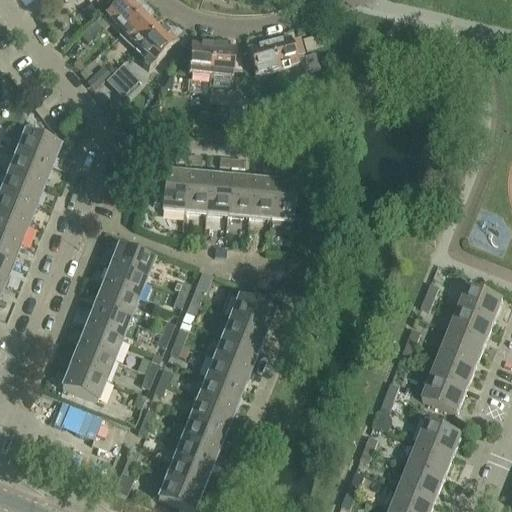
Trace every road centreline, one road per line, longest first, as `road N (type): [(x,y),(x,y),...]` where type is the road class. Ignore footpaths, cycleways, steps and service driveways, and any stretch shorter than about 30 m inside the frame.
road 1 (residential): [(0,410),(106,140),(2,0)]
road 2 (residential): [(153,0),(190,26),(249,32),(348,0)]
road 3 (unknown): [(1,407),(117,459)]
